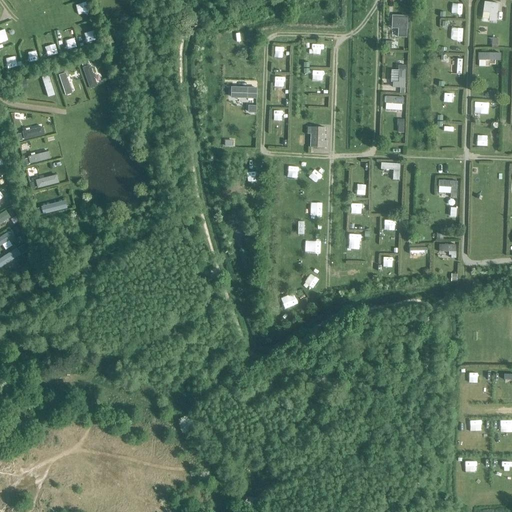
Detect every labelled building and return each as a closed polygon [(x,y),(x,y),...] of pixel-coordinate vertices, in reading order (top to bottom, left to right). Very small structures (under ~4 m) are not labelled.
[(499,4),(485,2),(482,18),(489,19),(489,21),(496,23),(499,4)] [(408,16),(392,15),(391,29),(398,29),(398,37),(407,38),(408,16)] [(501,61),(501,53),(478,53),(478,61),(479,61),(479,67),(485,67),(485,61),(501,61)] [(97,86),(90,66),(83,68),(90,89),(97,86)] [(404,94),(405,66),(398,66),(398,70),(399,70),(399,79),(397,79),(397,82),(393,82),(393,88),(400,88),(400,94),(404,94)] [(73,94),(66,73),(59,75),(66,96),(73,94)] [(55,95),(48,75),(42,77),(48,97),(55,95)] [(250,93),(237,93),(238,99),(251,99),(251,104),(256,103),(256,99),(256,85),(249,85),(250,93)] [(24,140),(45,135),(43,127),(30,130),(29,128),(26,129),(26,131),(22,132),(24,140)] [(310,148),(327,148),(327,141),(324,141),(324,128),(308,127),(308,134),(311,135),(310,148)] [(30,164),(51,159),(49,152),(35,155),(35,153),(31,154),(32,156),(28,157),(30,164)] [(399,180),(400,164),(381,163),(381,169),(393,170),(393,180),(399,180)] [(38,189),(60,183),(57,175),(36,180),(38,189)] [(457,182),(439,181),(438,187),(451,188),(450,197),(456,198),(457,182)] [(390,208),(390,215),(396,215),(396,216),(400,217),(400,209),(396,209),(396,208),(390,208)] [(0,223),(11,217),(7,211),(0,215),(0,223)] [(0,244),(12,237),(9,232),(0,237),(0,244)] [(456,258),(456,245),(439,245),(439,252),(449,252),(449,255),(451,255),(451,258),(456,258)] [(19,255),(15,250),(1,260),(4,265),(19,255)]
